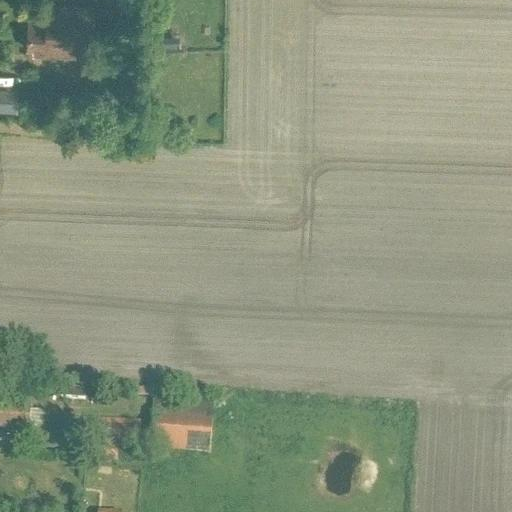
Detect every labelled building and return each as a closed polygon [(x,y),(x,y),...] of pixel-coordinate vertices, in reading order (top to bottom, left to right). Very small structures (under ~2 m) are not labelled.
[(128,14),(128,0),(105,0),(105,13),(128,14)] [(34,53),(91,55),(93,7),(47,5),(47,19),(29,19),(28,46),(34,46),(34,53)] [(0,85),(0,110),(26,111),(27,86),(0,85)] [(0,430),(7,431),(7,438),(29,439),(30,408),(8,407),(0,406),(0,430)] [(213,420),(153,417),(151,454),(211,458),(213,420)] [(141,424),(88,422),(87,450),(140,452),(141,424)]
